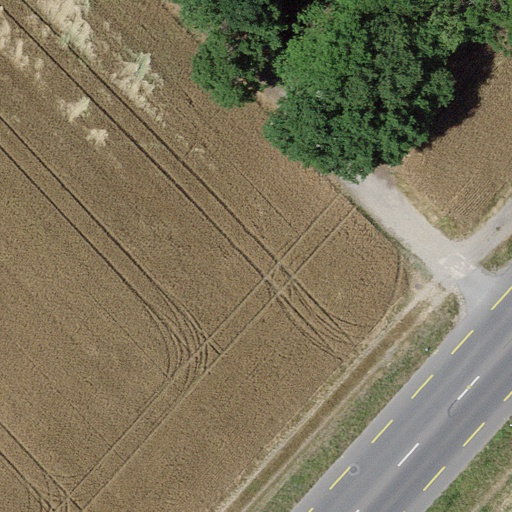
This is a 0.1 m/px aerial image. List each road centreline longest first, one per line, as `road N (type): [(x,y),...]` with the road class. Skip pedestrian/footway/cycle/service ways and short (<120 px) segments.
road 1 (track): [(184,0),(511,328)]
road 2 (track): [(511,219),(246,511)]
road 3 (primary): [(361,511),(511,345)]
